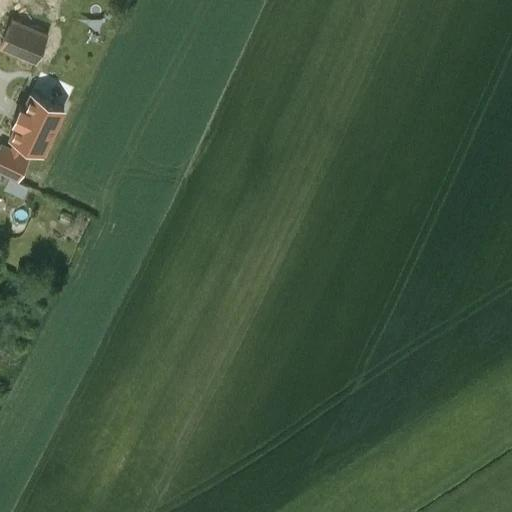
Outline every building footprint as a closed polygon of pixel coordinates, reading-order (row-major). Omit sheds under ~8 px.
[(18,23),(19,20),(14,18),(21,0),(0,0),(0,32),(6,34),(13,21),(18,23)] [(13,21),(6,34),(1,48),(37,62),(49,32),(19,20),(18,23),(13,21)] [(64,107),(32,92),(25,105),(21,103),(13,121),(17,123),(10,137),(14,139),(24,143),(43,152),(64,107)] [(14,139),(11,146),(21,151),(24,143),(14,139)] [(0,143),(0,170),(18,179),(30,155),(21,151),(11,146),(1,141),(0,143)] [(28,186),(10,177),(5,188),(24,196),(28,186)]
